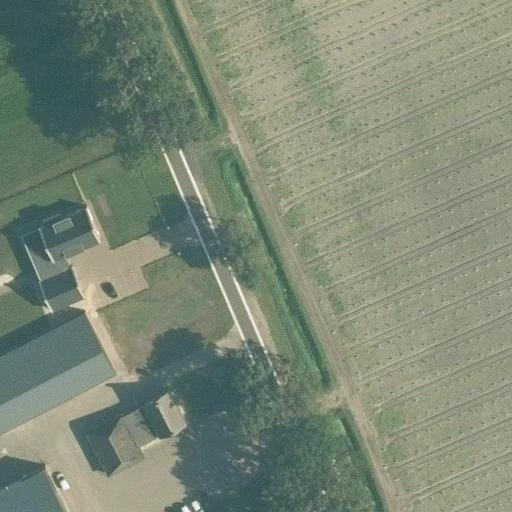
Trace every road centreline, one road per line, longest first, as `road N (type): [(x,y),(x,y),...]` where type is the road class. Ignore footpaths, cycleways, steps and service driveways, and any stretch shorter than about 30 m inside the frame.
road 1 (unclassified): [(292,511),(269,426),(93,0)]
road 2 (unknown): [(36,431),(235,344)]
road 3 (unknown): [(269,426),(146,511)]
